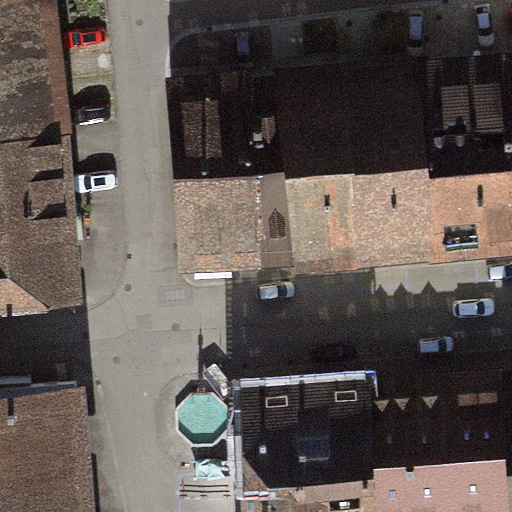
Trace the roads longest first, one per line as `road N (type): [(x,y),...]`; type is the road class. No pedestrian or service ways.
road 1 (residential): [(511,292),(148,321)]
road 2 (residential): [(125,29),(148,321)]
road 3 (residential): [(407,0),(125,29)]
road 4 (residential): [(148,321),(181,511)]
road 5 (residential): [(148,321),(0,330)]
